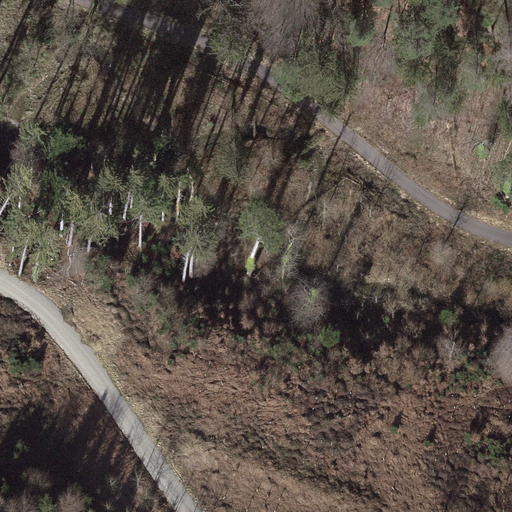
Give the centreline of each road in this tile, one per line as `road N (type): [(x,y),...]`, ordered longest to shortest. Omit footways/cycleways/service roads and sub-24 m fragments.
road 1 (track): [(80,0),(235,62),(462,223),(511,243)]
road 2 (track): [(0,295),(84,360),(189,511)]
